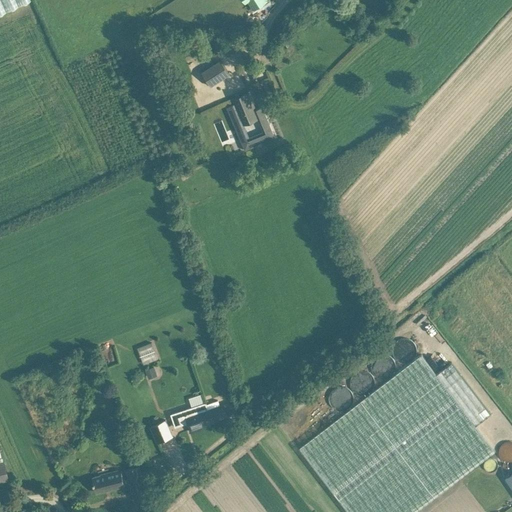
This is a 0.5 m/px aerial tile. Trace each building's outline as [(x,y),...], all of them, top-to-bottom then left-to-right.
[(210,85),(231,74),(221,59),(202,71),(210,85)] [(245,150),(276,137),(263,106),(257,108),(249,91),(232,99),(234,104),(227,107),(245,150)] [(417,333),(399,340),(406,356),(423,348),(417,333)] [(138,348),(144,364),(159,358),(152,342),(138,348)] [(384,371),(401,365),(396,350),(379,355),(384,371)] [(422,354),(300,448),(348,511),(414,511),(495,450),(476,424),(491,413),(452,361),(437,373),(422,354)] [(157,375),(154,366),(145,369),(149,378),(157,375)] [(199,403),(211,399),(208,390),(196,394),(199,403)] [(218,400),(207,404),(206,402),(171,413),(175,427),(182,424),(182,422),(187,420),(191,431),(207,426),(206,422),(235,412),(231,401),(224,404),(220,406),(218,400)] [(166,418),(150,426),(158,442),(174,435),(166,418)] [(121,470),(103,474),(93,477),(94,482),(93,482),(94,484),(95,484),(96,487),(97,492),(125,485),(125,484),(130,483),(134,499),(147,496),(139,466),(126,469),(128,479),(124,481),(121,470)]
